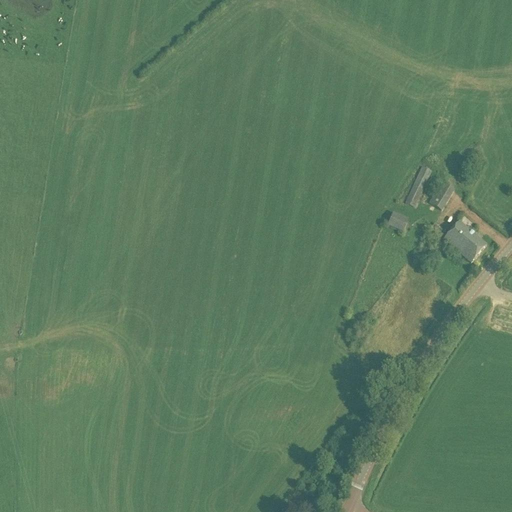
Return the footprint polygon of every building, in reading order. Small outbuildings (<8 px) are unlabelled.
[(414,209),(431,172),(421,168),(404,204),(414,209)] [(441,212),(454,191),(440,183),(428,204),(441,212)] [(471,265),(487,246),(459,223),(443,241),(471,265)] [(436,241),(444,231),(435,224),(427,234),(436,241)] [(425,263),(432,250),(424,246),(417,258),(425,263)]
